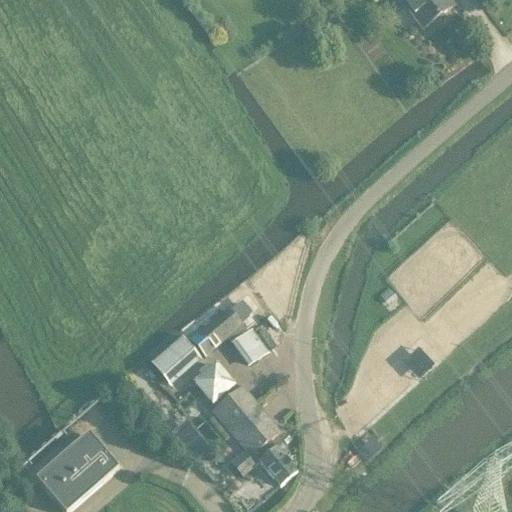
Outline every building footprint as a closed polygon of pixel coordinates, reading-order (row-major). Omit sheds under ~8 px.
[(394,0),(403,11),(405,10),(423,35),(456,10),(449,1),(448,0),(394,0)] [(304,28),(317,46),(336,32),(324,15),(304,28)] [(190,345),(205,361),(230,339),(251,369),(268,357),(251,334),(248,336),(242,329),(228,312),(190,345)] [(151,368),(170,390),(201,364),(182,342),(151,368)] [(213,416),(251,461),(248,463),(244,458),(231,468),(242,481),(259,466),(280,490),(298,476),(285,462),(290,458),(282,449),(278,453),(276,452),(270,445),(281,437),(242,391),(213,416)] [(173,437),(199,468),(214,456),(188,424),(173,437)] [(36,484),(59,511),(73,511),(118,473),(88,439),(36,484)]
